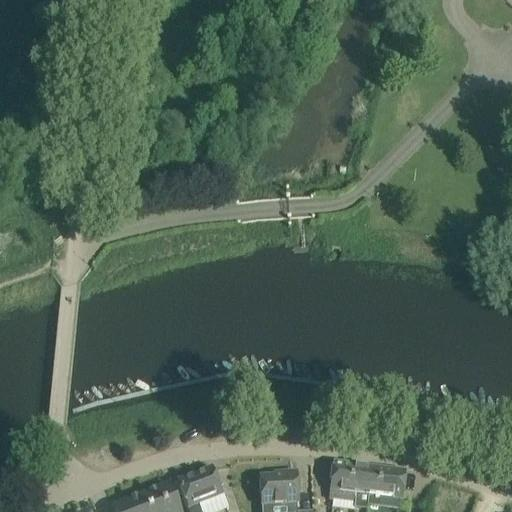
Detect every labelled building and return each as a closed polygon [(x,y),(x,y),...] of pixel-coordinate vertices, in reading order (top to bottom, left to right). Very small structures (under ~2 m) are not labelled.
[(328,501),(354,504),(355,496),(354,496),(355,487),(351,486),(353,468),(332,465),(328,501)] [(373,483),(375,471),(353,468),(351,486),(355,487),(354,496),(355,496),(354,504),(354,510),(366,511),(367,498),(366,498),(367,482),(373,483)] [(186,511),(199,511),(198,508),(222,499),(211,471),(176,485),(183,503),(186,511)] [(402,503),(403,494),(405,475),(375,471),(373,483),(367,482),(366,498),(367,498),(402,503)] [(296,511),(296,507),(298,507),(296,476),(289,476),(289,480),(284,481),(283,479),(259,481),(261,511),(296,511)] [(144,497),(149,511),(178,511),(168,488),(144,497)] [(113,510),(113,511),(149,511),(144,497),(113,510)]
